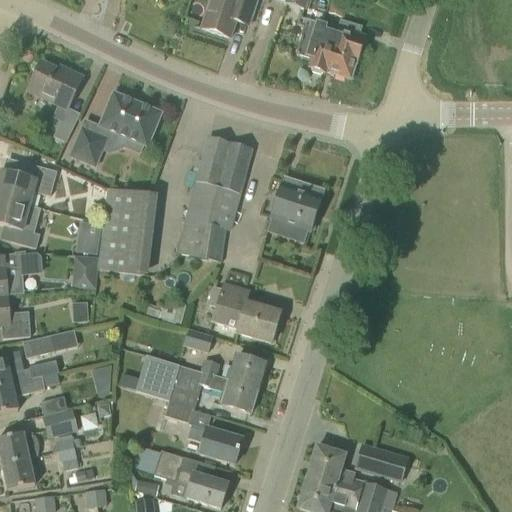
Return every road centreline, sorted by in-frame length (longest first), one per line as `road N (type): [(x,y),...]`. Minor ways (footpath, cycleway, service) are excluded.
road 1 (tertiary): [(388,139),(215,99),(9,4)]
road 2 (tertiary): [(264,511),(388,139)]
road 3 (tertiary): [(394,119),(430,0)]
